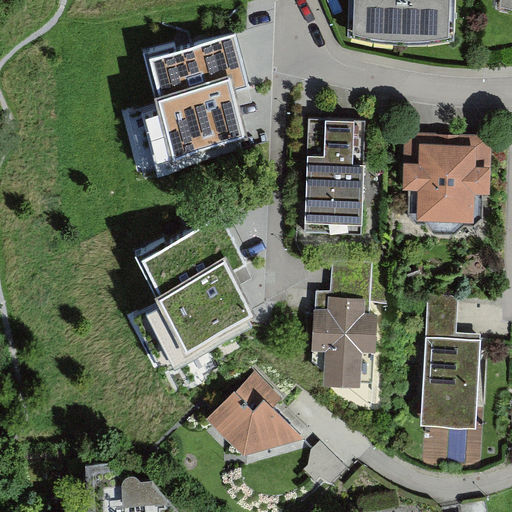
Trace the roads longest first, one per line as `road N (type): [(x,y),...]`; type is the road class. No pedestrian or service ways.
road 1 (residential): [(511,88),(409,85),(359,71),(335,47)]
road 2 (residential): [(511,476),(471,487),(428,485),(369,455)]
